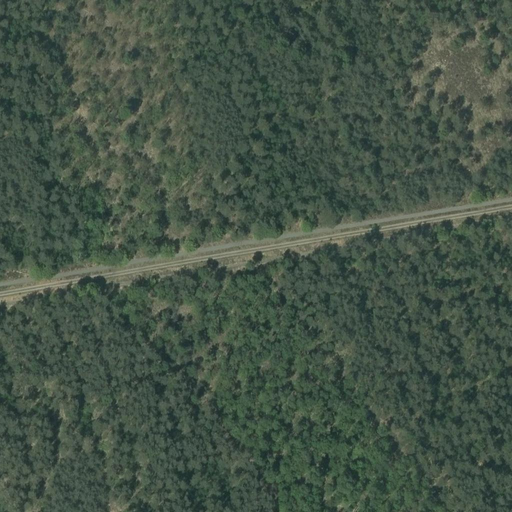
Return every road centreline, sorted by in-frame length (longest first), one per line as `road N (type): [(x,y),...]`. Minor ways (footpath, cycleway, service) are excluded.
road 1 (unknown): [(511,217),(0,304)]
road 2 (track): [(0,293),(511,206)]
